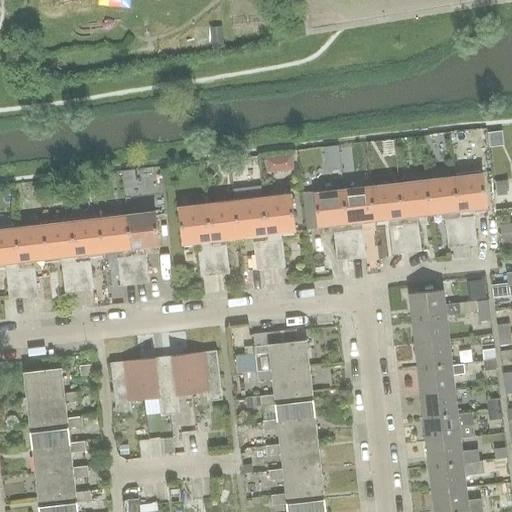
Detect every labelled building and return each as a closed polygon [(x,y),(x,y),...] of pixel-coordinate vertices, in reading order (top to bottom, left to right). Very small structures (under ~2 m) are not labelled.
[(213,46),(225,45),(223,25),(211,27),(212,37),(213,46)] [(327,161),(334,170),(342,169),(339,145),(325,147),(327,161)] [(280,156),(281,170),(295,169),(294,155),(280,156)] [(483,172),(455,176),(464,246),(478,245),(473,209),(487,208),(483,172)] [(76,186),(84,194),(90,194),(88,176),(75,177),(76,186)] [(464,246),(455,176),(427,179),(432,214),(445,213),(449,248),(464,246)] [(44,197),(41,179),(10,184),(13,202),(44,197)] [(418,216),(432,214),(427,179),(399,182),(408,253),(422,251),(418,216)] [(408,253),(399,182),(372,185),(376,221),(389,219),(394,254),(408,253)] [(510,194),(509,184),(496,185),(497,195),(510,194)] [(362,222),(376,221),(372,185),(344,188),(352,259),(366,258),(362,222)] [(352,259),(344,188),(316,192),(320,227),(334,225),(338,261),(352,259)] [(282,232),(296,230),(292,194),(264,198),(272,269),(286,267),(282,232)] [(272,269),(264,198),(236,201),(240,236),(254,235),(258,270),(272,269)] [(226,238),(240,236),(236,201),(208,204),(216,275),(230,273),(226,238)] [(216,275),(208,204),(180,208),(184,243),(198,241),(202,277),(216,275)] [(146,247),(160,246),(156,210),(128,214),(136,284),(150,283),(146,247)] [(136,284),(128,214),(100,217),(104,252),(117,251),(122,286),(136,284)] [(90,254),(104,252),(100,217),(72,220),(80,291),(94,289),(90,254)] [(80,291),(72,220),(44,223),(48,259),(62,257),(66,293),(80,291)] [(35,260),(48,259),(44,223),(16,227),(24,297),(39,296),(35,260)] [(511,233),(511,223),(501,224),(502,234),(511,233)] [(24,297),(16,227),(0,228),(0,264),(6,264),(10,299),(24,297)] [(511,244),(511,233),(502,234),(503,245),(511,244)] [(508,284),(493,285),(495,298),(509,297),(509,295),(508,284)] [(446,305),(444,290),(411,294),(413,319),(447,315),(447,316),(461,314),(460,303),(446,305)] [(490,310),(489,300),(477,301),(478,312),(490,310)] [(491,321),(490,310),(478,312),(479,322),(491,321)] [(450,340),(447,316),(447,315),(413,319),(416,343),(450,340)] [(511,333),(510,324),(498,325),(499,334),(511,333)] [(270,345),(256,347),(259,371),(273,370),(273,369),(310,365),(308,340),(305,340),(298,341),(297,329),(269,333),(270,344),(270,345)] [(511,344),(511,342),(511,333),(499,334),(500,346),(511,344)] [(453,364),(450,340),(416,343),(419,368),(453,364)] [(496,359),(495,349),(483,350),(484,361),(496,359)] [(511,357),(511,349),(501,351),(502,359),(511,357)] [(223,400),(217,350),(191,353),(196,393),(207,392),(208,401),(223,400)] [(196,393),(191,353),(164,357),(171,414),(181,413),(179,395),(196,393)] [(171,414),(164,357),(138,360),(142,400),(159,398),(161,415),(171,414)] [(497,370),(496,359),(484,361),(486,371),(497,370)] [(142,400),(138,360),(111,363),(117,412),(132,410),(131,401),(142,400)] [(94,374),(92,364),(80,366),(82,376),(94,374)] [(455,389),(454,376),(466,374),(464,364),(453,365),(453,364),(419,368),(422,393),(455,389)] [(259,372),(244,374),(245,383),(274,380),(275,394),(313,390),(310,365),(273,369),(273,370),(259,371),(259,372)] [(66,393),(63,368),(24,372),(27,397),(66,393)] [(511,382),(511,371),(503,373),(504,384),(511,382)] [(458,413),(455,389),(422,393),(425,417),(458,413)] [(275,394),(261,396),(262,406),(276,404),(278,419),(264,421),(316,415),(313,390),(275,394)] [(68,418),(67,403),(81,402),(80,392),(66,393),(27,397),(30,422),(68,418)] [(261,396),(247,398),(248,408),(262,406),(261,396)] [(502,408),(501,399),(489,400),(490,410),(502,408)] [(504,420),(502,408),(490,410),(491,421),(504,420)] [(461,438),(460,426),(475,425),(473,412),(458,413),(425,417),(427,442),(461,438)] [(209,432),(207,413),(196,415),(198,434),(209,432)] [(319,440),(316,415),(264,421),(265,431),(279,429),(281,444),(267,446),(319,440)] [(71,443),(70,428),(84,426),(82,417),(69,418),(68,418),(30,422),(33,447),(71,443)] [(491,435),(505,433),(504,424),(490,425),(491,435)] [(165,439),(166,453),(174,452),(173,438),(165,439)] [(464,463),(463,451),(461,438),(427,442),(430,466),(464,463)] [(319,440),(267,446),(267,450),(268,456),(282,454),(284,469),(284,470),(322,465),(319,440)] [(74,468),(73,453),(86,451),(85,441),(71,443),(33,447),(36,472),(88,466),(74,468)] [(121,456),(131,455),(130,446),(120,446),(121,456)] [(508,458),(507,448),(495,449),(496,460),(508,458)] [(475,462),(475,461),(464,463),(430,466),(433,491),(467,487),(465,476),(485,474),(483,461),(475,462)] [(325,490),(322,465),(284,470),(284,469),(270,470),(271,480),(285,479),(286,494),(272,495),(273,496),(325,490)] [(77,493),(75,478),(89,476),(88,466),(36,472),(39,497),(91,491),(77,493)] [(467,487),(433,491),(435,511),(483,511),(482,500),(468,502),(467,487)] [(327,511),(325,490),(273,496),(274,505),(287,504),(288,511),(327,511)] [(79,511),(78,503),(92,501),(91,491),(39,497),(40,511),(79,511)] [(172,504),(181,503),(180,491),(171,492),(172,504)] [(140,511),(139,500),(129,501),(130,511),(140,511)]
